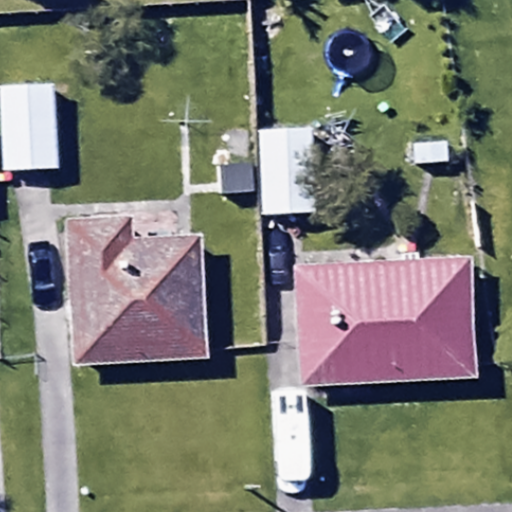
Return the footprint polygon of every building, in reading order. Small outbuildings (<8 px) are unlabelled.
[(54,93),(0,96),(0,174),(1,186),(59,183),(54,93)] [(309,140),(256,141),(258,226),(311,225),(309,140)] [(249,143),(211,145),(214,207),(251,205),(249,143)] [(64,231),(64,362),(193,362),(193,231),(64,231)] [(475,250),(288,258),(294,396),(481,387),(475,250)]
